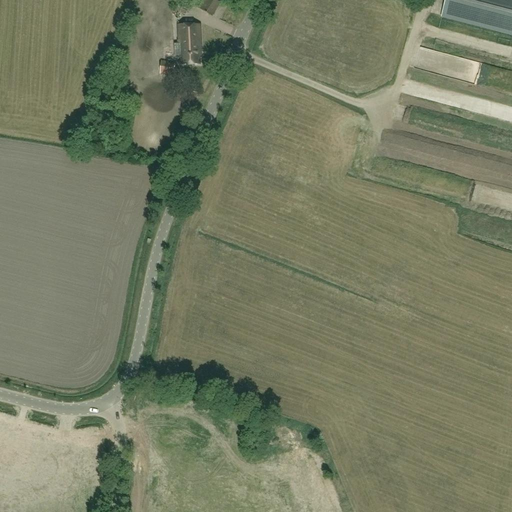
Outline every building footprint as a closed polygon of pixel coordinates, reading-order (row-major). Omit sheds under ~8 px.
[(212,16),(221,0),(201,0),(197,7),(212,16)] [(511,35),(511,0),(446,0),(442,17),(511,35)] [(200,51),(202,51),(200,25),(178,26),(179,45),(175,45),(175,59),(181,58),(182,65),(200,64),(200,51)] [(174,72),(175,64),(161,63),(160,71),(174,72)] [(227,421),(226,426),(238,429),(239,425),(242,425),(244,417),(229,413),(227,421)] [(213,440),(209,457),(216,459),(214,465),(225,468),(227,462),(239,465),(243,449),(234,446),(236,438),(223,435),(221,442),(213,440)] [(214,509),(214,508),(186,496),(186,497),(187,497),(182,509),(181,509),(187,511),(204,511),(205,511),(211,511),(213,508),(214,509)]
